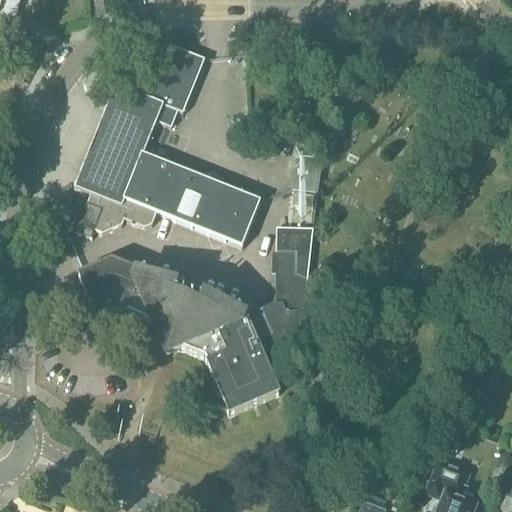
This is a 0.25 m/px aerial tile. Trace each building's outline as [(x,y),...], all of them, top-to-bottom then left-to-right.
[(0,0),(0,30),(8,32),(13,9),(18,10),(20,0),(0,0)] [(114,89),(106,108),(88,154),(73,192),(90,199),(87,206),(103,213),(94,235),(101,238),(121,229),(123,224),(144,232),(151,229),(156,217),(242,251),(260,204),(143,158),(156,126),(170,132),(177,115),(182,117),(204,64),(164,48),(156,67),(145,63),(134,89),(137,90),(134,97),(114,89)] [(0,103),(2,95),(6,96),(11,77),(0,74),(0,103)] [(291,192),(317,196),(321,165),(295,161),(291,192)] [(314,200),(293,198),(292,210),(313,212),(314,200)] [(103,213),(87,206),(75,236),(91,242),(94,235),(103,213)] [(307,283),(313,232),(276,231),(275,256),(272,256),(271,277),(275,277),(275,307),(274,307),(246,319),(246,317),(111,264),(77,278),(97,325),(121,315),(152,327),(166,359),(181,353),(204,362),(229,419),(280,396),(266,364),(298,350),(298,347),(307,283)] [(492,335),(481,359),(497,366),(507,341),(492,335)] [(440,499),(443,500),(438,511),(472,511),(480,494),(464,488),(468,476),(439,465),(427,494),(439,499),(440,499)] [(511,475),(510,474),(500,498),(511,503),(511,475)]
